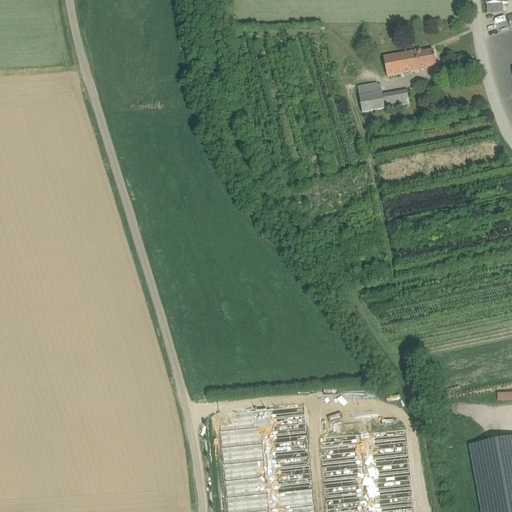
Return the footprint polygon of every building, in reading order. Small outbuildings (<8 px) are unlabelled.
[(503,12),(509,12),(509,11),(511,10),(511,7),(511,1),(508,2),(508,0),(485,0),(486,5),(487,5),(487,13),(503,12)] [(236,17),(227,17),(227,26),(235,26),(236,17)] [(436,66),(433,51),(421,53),(421,51),(383,58),(387,77),(427,70),(427,68),(436,66)] [(407,91),(383,95),(381,85),(378,85),(377,83),(357,87),(359,97),(362,114),(385,109),(409,104),(407,91)] [(511,392),(500,393),(500,401),(511,400),(511,392)] [(258,431),(267,436),(268,447),(270,446),(276,450),(279,446),(284,445),(292,430),(307,429),(306,407),(219,412),(228,417),(232,417),(240,421),(245,421),(250,423),(248,427),(257,432),(258,431)] [(416,511),(408,429),(319,437),(326,511),(341,510),(341,511),(416,511)] [(483,511),(511,511),(511,438),(471,445),(483,511)] [(277,451),(269,451),(269,455),(272,455),(272,460),(277,459),(277,451)] [(315,511),(315,493),(304,494),(304,492),(285,492),(287,499),(276,499),(276,493),(273,494),(265,494),(266,497),(265,497),(273,497),(273,500),(267,500),(264,501),(262,494),(262,509),(240,510),(238,505),(235,506),(235,500),(229,502),(229,511),(315,511)]
